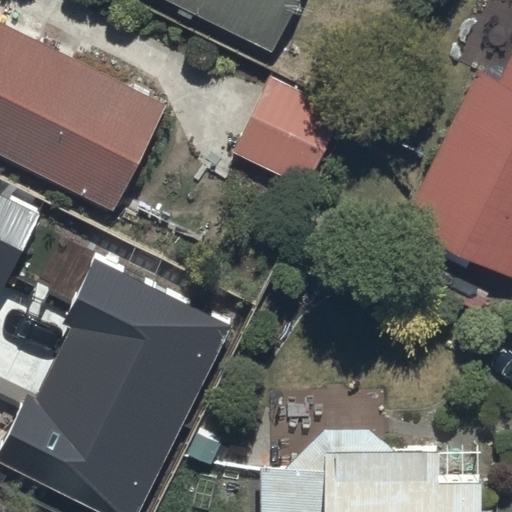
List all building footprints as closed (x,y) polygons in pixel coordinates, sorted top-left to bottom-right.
[(200,0),(269,35),(286,0),(200,0)] [(0,2),(0,133),(111,192),(168,86),(0,2)] [(511,32),(500,56),(473,48),(402,202),(511,253),(511,32)] [(269,58),(230,135),(303,173),(343,97),(269,58)] [(293,442),(253,447),(254,511),(480,511),(478,436),(422,439),(421,414),(317,413),(293,442)]
